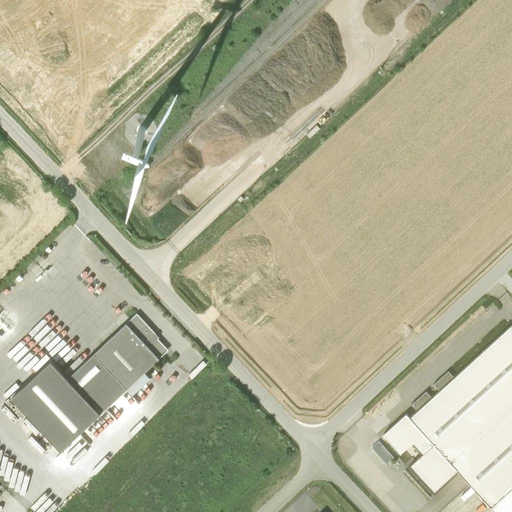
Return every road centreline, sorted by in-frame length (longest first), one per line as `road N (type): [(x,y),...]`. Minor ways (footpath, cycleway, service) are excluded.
road 1 (unclassified): [(0,114),(310,445)]
road 2 (unknown): [(144,268),(261,163),(400,0)]
road 3 (unknown): [(62,477),(178,364),(174,345),(82,237)]
road 4 (unclassified): [(310,445),(511,258)]
road 5 (track): [(58,176),(249,0)]
road 6 (unknown): [(82,237),(0,336)]
